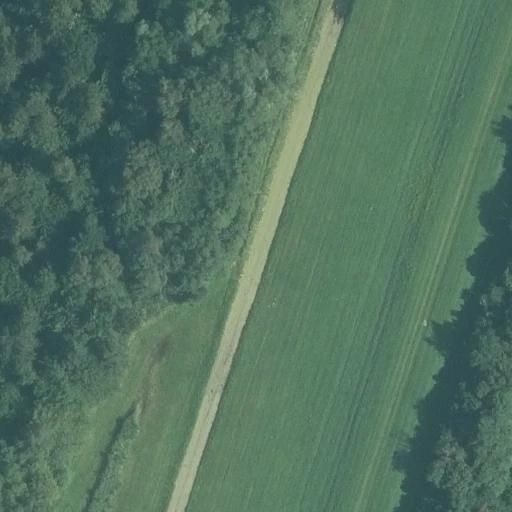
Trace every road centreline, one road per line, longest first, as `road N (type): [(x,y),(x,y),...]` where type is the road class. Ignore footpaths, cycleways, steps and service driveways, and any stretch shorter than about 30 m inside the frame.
road 1 (track): [(317,0),(198,320),(163,331),(67,511)]
road 2 (track): [(150,0),(12,431),(2,511)]
